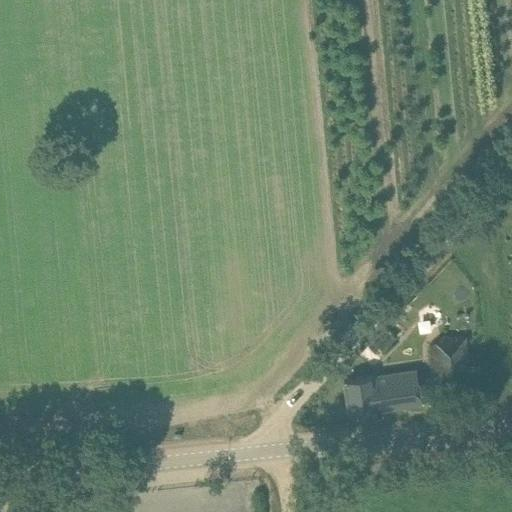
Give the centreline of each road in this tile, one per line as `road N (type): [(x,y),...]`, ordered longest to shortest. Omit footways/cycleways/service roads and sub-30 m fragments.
road 1 (track): [(511,167),(281,444)]
road 2 (unclassified): [(0,475),(281,444)]
road 3 (unclassified): [(281,444),(511,421)]
